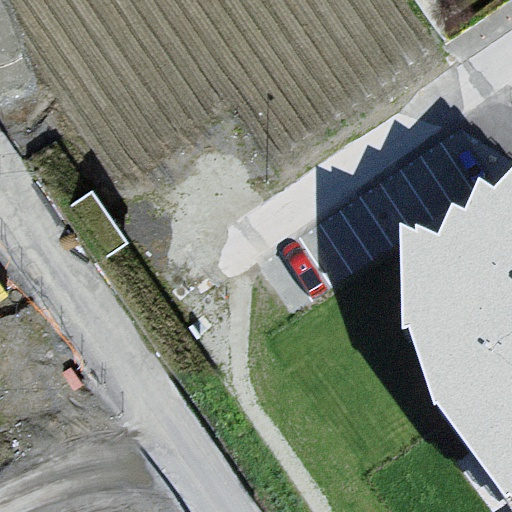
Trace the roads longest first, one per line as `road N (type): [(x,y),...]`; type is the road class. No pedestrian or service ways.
road 1 (unclassified): [(235,511),(0,169)]
road 2 (residential): [(511,63),(208,272)]
